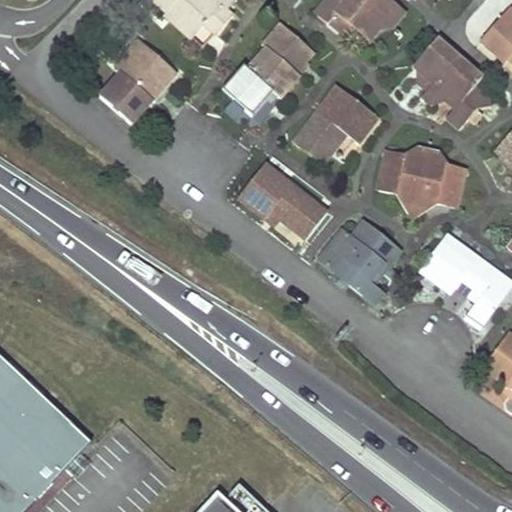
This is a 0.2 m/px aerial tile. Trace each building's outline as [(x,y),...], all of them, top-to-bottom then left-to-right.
[(149,0),(161,11),(163,9),(190,32),(199,22),(215,5),(220,9),(228,0),(149,0)] [(336,0),(319,0),(310,11),(343,39),(352,28),(333,12),(340,2),(336,0)] [(352,28),(366,39),(375,29),(389,26),(400,13),(384,0),(336,0),(340,2),(333,12),(352,28)] [(215,5),(199,22),(210,33),(226,15),(220,9),(215,5)] [(190,32),(163,9),(161,11),(158,15),(185,38),(190,32)] [(503,64),(506,61),(511,54),(511,55),(511,12),(507,9),(477,41),(503,64)] [(218,89),(250,115),(270,91),(278,97),(297,74),(293,71),(303,60),(310,50),(276,21),(258,41),(263,44),(243,67),(239,64),(218,89)] [(442,117),(457,129),(474,108),(462,97),(479,77),(434,38),(409,66),(415,70),(429,80),(423,87),(417,96),(427,104),(441,100),(449,107),(442,117)] [(113,73),(93,94),(125,123),(147,100),(140,94),(163,68),(131,39),(106,67),(113,73)] [(303,60),(293,71),(297,74),(307,63),(303,60)] [(163,68),(140,94),(147,100),(170,74),(163,68)] [(423,87),(429,80),(415,70),(413,81),(423,87)] [(479,77),(462,97),(474,108),(486,104),(479,77)] [(323,165),(345,135),(358,144),(377,120),(334,89),(293,143),(323,165)] [(511,127),(493,149),(511,166),(511,127)] [(428,142),(417,151),(436,154),(428,142)] [(435,203),(455,207),(464,170),(442,165),(436,154),(417,151),(406,158),(387,153),(377,189),(397,194),(404,206),(423,210),(427,201),(435,203)] [(305,240),(326,212),(263,165),(237,200),(265,220),(272,211),(279,215),(276,219),(305,240)] [(423,210),(404,206),(412,218),(423,210)] [(279,215),(272,211),(265,220),(265,221),(271,225),(276,219),(279,215)] [(348,286),(375,306),(383,293),(369,283),(382,265),(387,268),(400,250),(362,222),(351,237),(342,230),(318,264),(333,275),(342,262),(357,273),(348,286)] [(480,328),(511,285),(474,259),(469,266),(439,244),(420,272),(450,293),(458,282),(480,298),(466,318),(480,328)] [(342,262),(333,275),(348,286),(357,273),(342,262)] [(511,337),(507,333),(483,369),(505,384),(511,389),(511,337)] [(0,357),(0,511),(26,511),(65,471),(79,455),(90,444),(43,399),(25,383),(22,379),(7,365),(0,357)] [(7,365),(22,379),(26,375),(11,361),(7,365)] [(25,383),(43,399),(47,394),(30,378),(25,383)] [(511,399),(511,389),(505,384),(500,391),(511,399)] [(79,455),(65,471),(71,477),(86,461),(79,455)] [(197,511),(236,511),(216,493),(197,511)]
